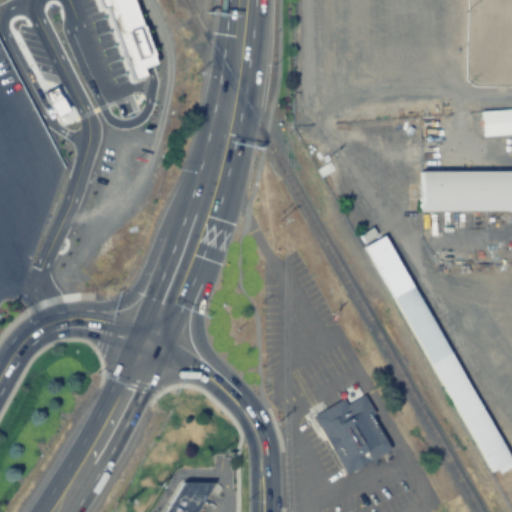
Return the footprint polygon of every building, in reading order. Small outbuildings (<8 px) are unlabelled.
[(65,0),(33,13),(49,54),(97,36),(83,0),(65,0)] [(62,99),(119,76),(104,39),(47,62),(62,99)] [(511,110),(480,111),(481,137),(511,136),(511,110)] [(420,209),(511,209),(511,171),(420,171),(420,209)] [(363,247),(491,475),(511,463),(383,235),(363,247)] [(313,417),(344,475),(390,450),(362,398),(345,408),(342,402),(313,417)] [(163,511),(183,482),(211,483),(193,511),(163,511)]
